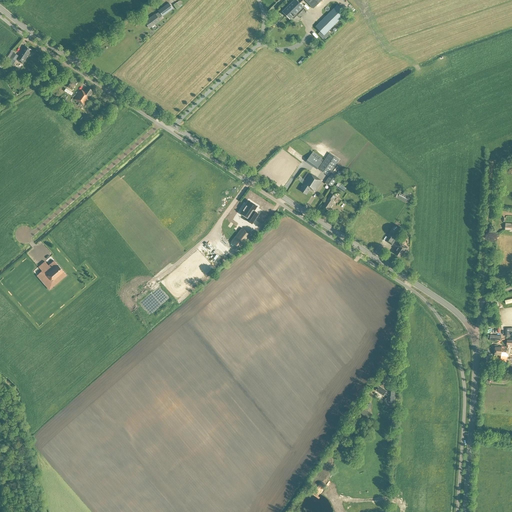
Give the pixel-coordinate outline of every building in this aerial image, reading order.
[(286,15),(298,3),(295,0),(293,0),(282,11),(286,15)] [(304,0),(312,8),(320,0),(304,0)] [(162,16),(173,8),(168,3),(158,11),(159,12),(144,22),(149,28),(160,20),(158,18),(161,16),(162,16)] [(298,3),(286,15),(289,19),(291,17),(293,19),(304,8),(298,3)] [(322,36),(345,14),(337,5),(314,28),(322,36)] [(22,64),(31,50),(25,46),(22,51),(21,50),(19,54),(20,55),(16,60),(22,64)] [(13,65),(19,56),(13,52),(7,62),(13,65)] [(72,90),(77,82),(72,79),(67,87),(72,90)] [(83,106),(93,91),(87,87),(84,92),(81,90),(74,100),(83,106)] [(313,151),(306,161),(317,169),(324,159),(313,151)] [(328,175),(339,160),(329,153),(318,168),(328,175)] [(315,192),(322,181),(310,173),(302,186),(300,190),(307,195),(310,189),(315,192)] [(331,186),(338,177),(332,173),(326,182),(331,186)] [(336,186),(345,191),(347,187),(338,182),(336,186)] [(405,203),(406,202),(408,198),(398,192),(396,197),(405,203)] [(333,201),(336,196),(332,194),(327,200),(327,199),(325,202),(326,202),(323,206),(328,209),(330,206),(331,207),(333,204),(333,203),(334,201),(333,201)] [(246,217),(245,219),(252,224),(258,214),(254,211),(257,206),(249,201),(246,205),(245,205),(241,209),(243,210),(240,213),(246,217)] [(238,248),(249,233),(242,228),(231,242),(238,248)] [(392,245),(397,237),(392,233),(386,241),(392,245)] [(405,254),(406,251),(406,250),(407,247),(399,242),(396,246),(398,247),(394,253),(401,257),(403,253),(404,254),(405,254)] [(41,265),(35,271),(39,275),(36,278),(40,283),(39,285),(42,288),(43,287),(48,292),(52,289),(50,287),(57,281),(59,283),(63,279),(51,265),(45,270),(41,265)] [(509,347),(509,345),(511,345),(511,340),(507,340),(507,345),(507,347),(501,346),(501,348),(495,347),(495,354),(501,355),(501,356),(506,356),(509,357),(509,347)] [(387,391),(379,385),(376,390),(383,396),(384,394),(387,395),(387,401),(388,401),(388,402),(389,403),(392,404),(393,403),(394,401),(395,390),(388,390),(387,391)] [(368,410),(372,404),(367,401),(363,407),(368,410)] [(315,492),(319,495),(321,492),(320,492),(322,490),(324,488),(320,485),(315,492)]
